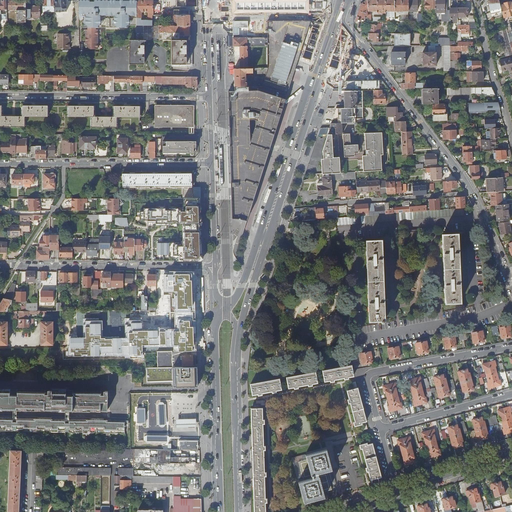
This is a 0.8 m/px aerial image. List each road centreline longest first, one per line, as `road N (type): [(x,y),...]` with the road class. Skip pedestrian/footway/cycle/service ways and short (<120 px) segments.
road 1 (primary): [(235,370),(252,285),(340,20)]
road 2 (primary): [(335,0),(242,285),(224,307)]
road 3 (residential): [(506,272),(474,193),(340,20)]
road 4 (residential): [(212,162),(0,163)]
road 5 (residential): [(0,93),(210,95)]
road 6 (residential): [(0,264),(204,266)]
road 7 (residential): [(511,346),(370,373),(379,428)]
road 8 (primary): [(214,344),(217,511)]
road 9 (primary): [(238,511),(235,370)]
road 10 (residential): [(511,393),(379,428)]
road 11 (residential): [(511,135),(473,4)]
road 12 (unknown): [(210,0),(222,11),(332,10)]
road 13 (residential): [(511,451),(395,491)]
